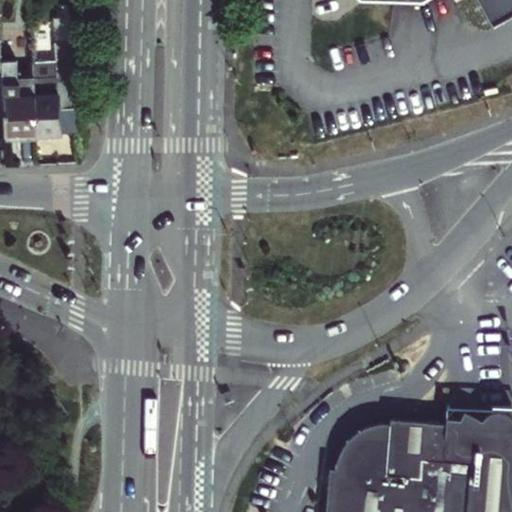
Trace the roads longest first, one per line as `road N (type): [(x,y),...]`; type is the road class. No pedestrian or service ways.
road 1 (primary): [(182,504),(321,343)]
road 2 (tertiary): [(144,0),(170,45),(168,199)]
road 3 (primary): [(195,200),(200,0)]
road 4 (primary): [(138,0),(132,195)]
road 5 (primary): [(125,326),(119,511)]
road 6 (tertiary): [(376,180),(195,200)]
road 7 (primary): [(149,511),(153,331)]
road 8 (primary): [(182,504),(188,337)]
road 9 (tertiary): [(411,291),(511,183)]
road 10 (tertiary): [(190,291),(234,325),(321,343)]
road 11 (tertiary): [(511,130),(376,180)]
road 12 (tertiary): [(0,276),(125,326)]
road 13 (tertiary): [(188,337),(321,343)]
road 14 (tertiary): [(411,291),(418,239),(397,193),(376,180)]
